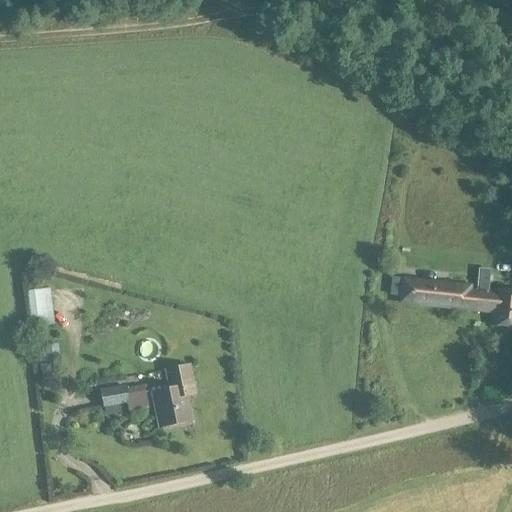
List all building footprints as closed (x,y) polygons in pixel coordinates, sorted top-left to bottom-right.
[(470,288),(403,281),(393,280),(391,295),(401,296),(401,304),(467,311),(468,305),(469,292),(470,288)] [(54,325),(50,289),(27,292),(31,328),(54,325)] [(492,314),(491,324),(511,326),(511,291),(495,289),(494,295),(492,314)] [(476,306),(477,293),(469,292),(468,305),(476,306)] [(49,362),(38,363),(39,375),(50,373),(49,362)] [(103,408),(128,405),(125,387),(100,390),(103,408)] [(184,388),(153,394),(160,429),(191,422),(184,388)] [(511,414),(494,415),(494,425),(511,424),(511,414)]
